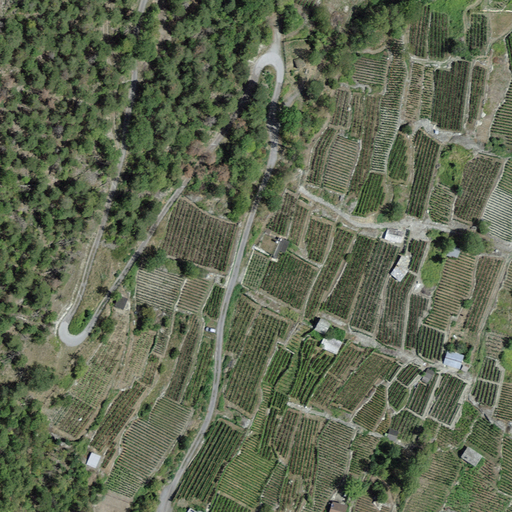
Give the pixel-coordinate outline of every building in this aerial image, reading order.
[(302,56),(293,60),(298,70),(307,66),(302,56)] [(383,240),(402,243),(404,231),(386,227),(383,240)] [(273,256),(279,240),(265,234),(258,250),(273,256)] [(289,242),(280,238),(279,240),(273,256),(277,258),(280,251),(285,253),(289,242)] [(444,254),(458,259),(462,249),(447,244),(444,254)] [(410,261),(402,256),(390,274),(401,281),(408,271),(405,269),(410,261)] [(123,311),(128,298),(119,295),(114,307),(123,311)] [(331,324),(321,318),(314,329),(324,335),(331,324)] [(326,334),(320,347),(337,355),(343,342),(326,334)] [(460,370),(465,356),(448,350),(443,364),(460,370)] [(434,372),(427,368),(421,381),(428,384),(434,372)] [(399,431),(390,429),(387,439),(396,442),(399,431)] [(475,468),(482,456),(468,446),(460,457),(475,468)] [(101,456),(91,452),(86,465),(95,469),(101,456)] [(328,511),(345,511),(347,505),(331,501),(328,511)]
